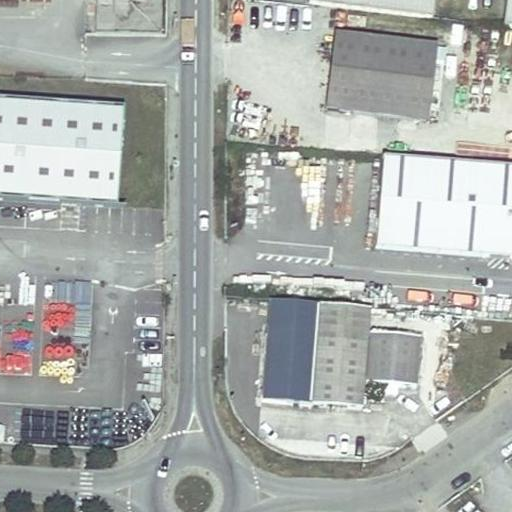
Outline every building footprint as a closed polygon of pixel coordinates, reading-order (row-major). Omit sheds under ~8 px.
[(427,0),(303,0),(303,5),(425,19),(427,0)] [(511,0),(500,0),(497,28),(511,29),(511,0)] [(331,36),(326,74),(321,111),(424,123),(433,49),(331,36)] [(115,207),(122,107),(0,99),(0,199),(86,205),(115,207)] [(511,169),(376,159),(369,250),(511,260),(511,169)] [(317,307),(308,408),(359,412),(361,386),(409,390),(413,343),(365,339),(368,311),(317,307)]
